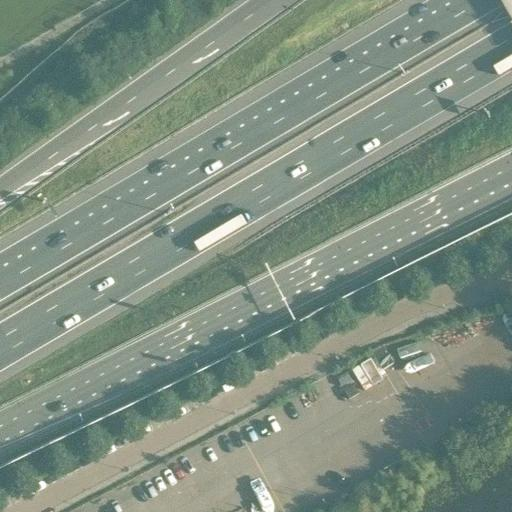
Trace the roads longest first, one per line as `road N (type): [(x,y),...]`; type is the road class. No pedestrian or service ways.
road 1 (motorway): [(0,347),(511,45)]
road 2 (motorway): [(0,426),(511,167)]
road 3 (unclassified): [(27,511),(398,312),(511,274)]
road 4 (motorway): [(458,0),(0,276)]
road 5 (motorway): [(273,0),(0,192)]
